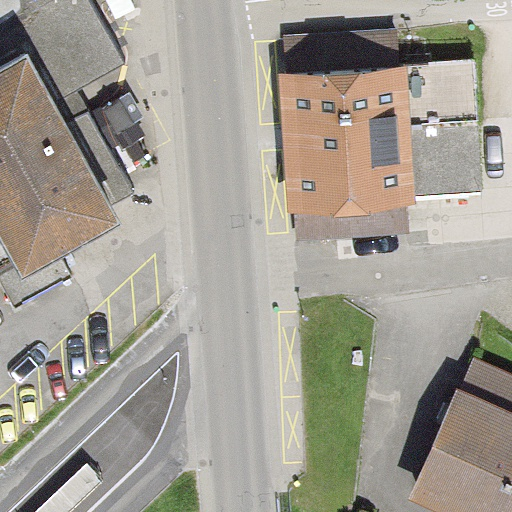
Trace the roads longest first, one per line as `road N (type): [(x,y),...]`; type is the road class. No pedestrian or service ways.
road 1 (tertiary): [(235,511),(203,16)]
road 2 (residential): [(203,16),(481,0)]
